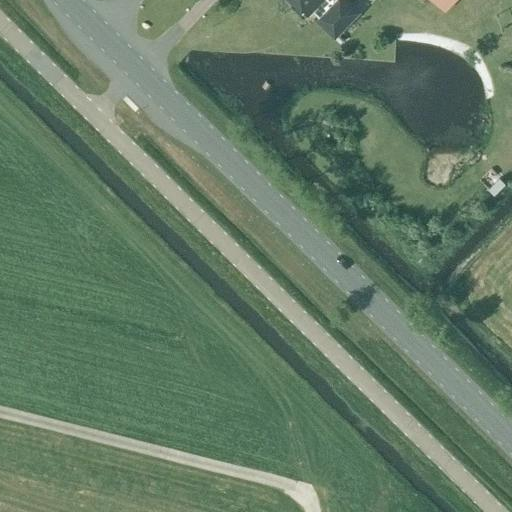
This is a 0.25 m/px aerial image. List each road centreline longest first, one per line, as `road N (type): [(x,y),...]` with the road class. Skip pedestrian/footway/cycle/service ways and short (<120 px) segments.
road 1 (unclassified): [(495,511),(90,112)]
road 2 (primary): [(511,444),(134,70)]
road 3 (track): [(310,511),(297,490),(0,414)]
road 4 (unclassified): [(90,112),(0,22)]
